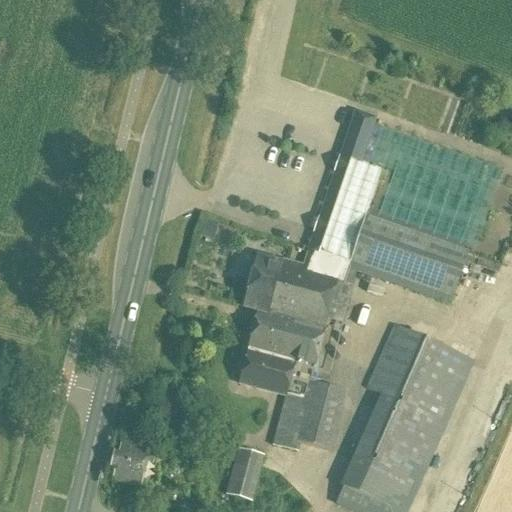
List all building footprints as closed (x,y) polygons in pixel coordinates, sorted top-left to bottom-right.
[(244,353),(311,371),(324,320),(343,325),(353,287),(344,283),(350,264),(450,299),(465,254),(364,219),(367,211),(381,171),(348,159),(316,254),(311,253),(306,271),(255,256),(240,308),(255,312),(244,353)] [(353,329),(362,332),(366,315),(357,312),(353,329)] [(412,505),(422,482),(420,481),(474,362),(392,326),(365,390),(380,396),(340,487),(342,488),(335,506),(349,511),(364,511),(369,501),(397,511),(406,511),(409,505),(412,505)] [(321,374),(311,371),(244,353),(236,384),(283,397),(269,447),(293,454),(295,445),(325,453),(341,394),(317,387),(321,374)] [(193,458),(198,434),(180,430),(175,454),(193,458)] [(149,465),(153,452),(118,443),(115,456),(111,455),(108,468),(112,469),(109,481),(139,489),(145,464),(149,465)] [(252,502),(264,455),(237,449),(225,496),(252,502)] [(214,511),(215,509),(199,502),(194,511),(214,511)]
